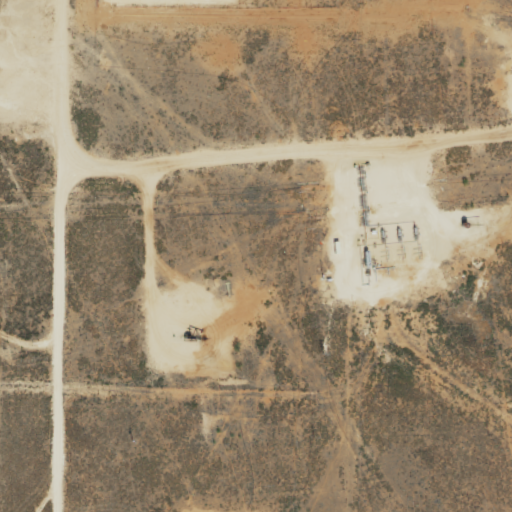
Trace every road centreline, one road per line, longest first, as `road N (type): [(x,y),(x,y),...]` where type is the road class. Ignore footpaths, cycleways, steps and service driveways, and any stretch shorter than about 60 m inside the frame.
road 1 (track): [(83,0),(80,511)]
road 2 (track): [(511,130),(86,148)]
